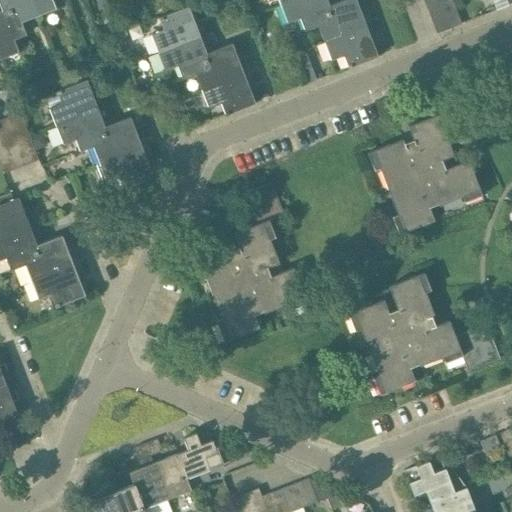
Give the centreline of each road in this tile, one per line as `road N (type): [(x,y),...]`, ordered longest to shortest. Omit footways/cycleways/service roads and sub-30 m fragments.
road 1 (residential): [(136,298),(208,145),(511,29)]
road 2 (residential): [(366,463),(330,464),(106,367)]
road 3 (residential): [(136,298),(108,286),(83,224),(33,179)]
road 4 (residential): [(60,466),(0,317)]
road 5 (residential): [(511,408),(366,463)]
